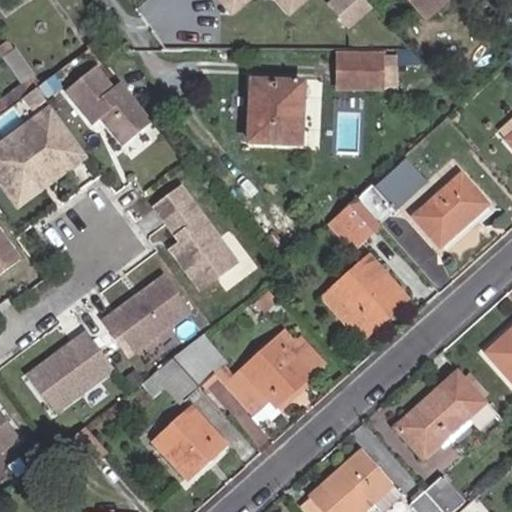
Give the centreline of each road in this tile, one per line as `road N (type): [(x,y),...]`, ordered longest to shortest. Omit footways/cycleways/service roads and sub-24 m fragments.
road 1 (residential): [(511,257),(227,511)]
road 2 (residential): [(0,339),(76,282),(95,237)]
